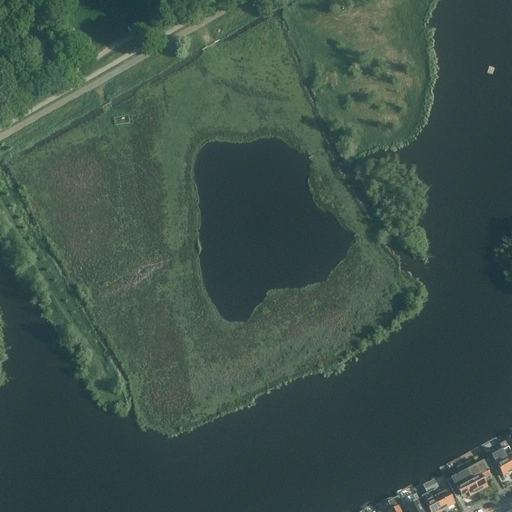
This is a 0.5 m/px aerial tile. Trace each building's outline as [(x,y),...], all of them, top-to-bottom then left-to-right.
[(505,442),(499,445),(511,469),(511,453),(511,454),(505,442)] [(511,472),(511,469),(499,445),(493,448),(500,460),(495,463),(503,477),(505,476),(505,477),(510,475),(510,474),(511,472)] [(483,480),(485,479),(490,476),(488,472),(493,469),(488,460),(467,471),(478,492),(487,487),(483,480)] [(478,492),(467,471),(446,482),(455,499),(460,496),(461,497),(467,494),(469,497),(478,492)] [(434,481),(429,483),(443,511),(454,505),(447,491),(439,495),(436,489),(438,488),(434,481)] [(440,511),(443,511),(429,483),(423,486),(427,494),(422,497),(429,511),(440,511)] [(424,511),(416,495),(413,496),(412,495),(404,499),(405,500),(402,502),(400,498),(399,499),(406,511),(409,510),(410,511),(422,511),(424,511)] [(403,507),(398,497),(388,503),(392,510),(389,511),(400,511),(399,509),(403,507)]
